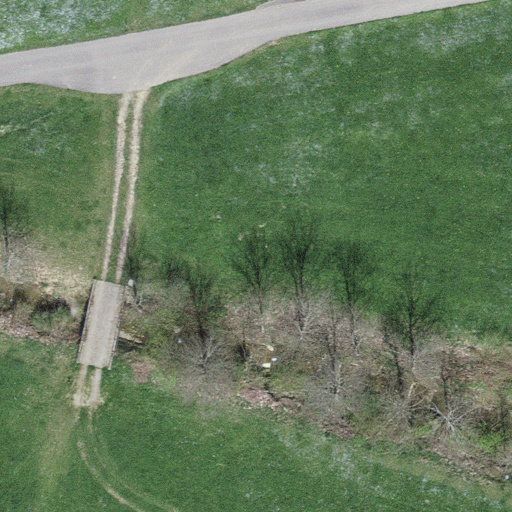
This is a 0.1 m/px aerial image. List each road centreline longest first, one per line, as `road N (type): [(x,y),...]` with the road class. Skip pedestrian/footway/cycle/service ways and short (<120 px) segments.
road 1 (track): [(143,47),(85,428),(106,479),(158,511)]
road 2 (track): [(396,0),(0,69)]
